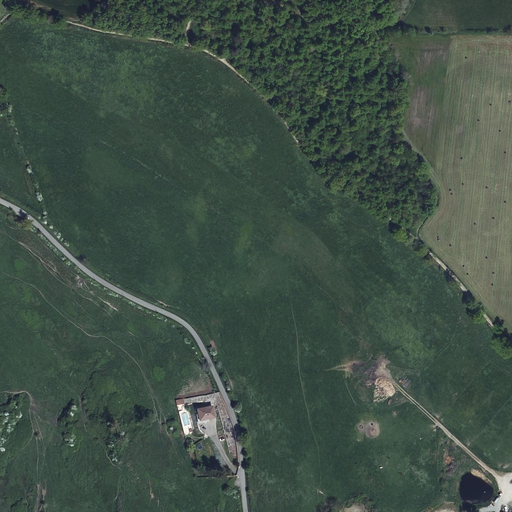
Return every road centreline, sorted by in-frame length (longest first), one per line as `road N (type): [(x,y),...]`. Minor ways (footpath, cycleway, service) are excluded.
road 1 (track): [(511,342),(429,251),(225,59),(20,8),(0,26)]
road 2 (unclassified): [(246,511),(236,423),(197,338),(185,323),(82,266),(25,212),(0,201)]
road 3 (track): [(412,0),(369,35),(397,82),(400,138),(437,194),(419,242)]
road 4 (track): [(511,476),(481,465),(373,367)]
